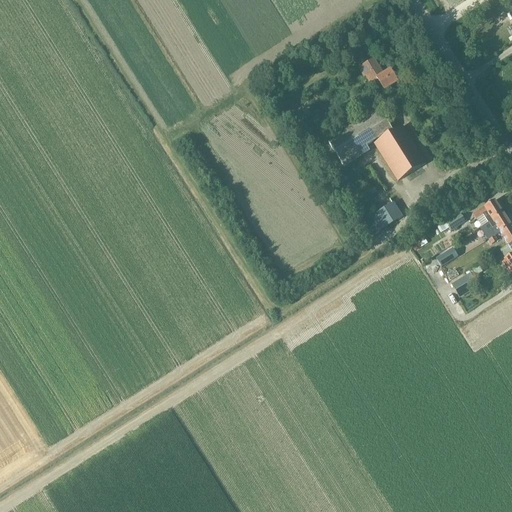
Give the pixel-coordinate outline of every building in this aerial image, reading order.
[(373,59),(358,68),(364,77),(365,77),(370,84),(376,80),(383,91),(397,82),(389,70),(383,74),(373,59)] [(392,130),(377,108),(352,124),(327,140),(344,168),(370,151),(366,146),(392,130)] [(402,127),(374,145),(398,182),(426,164),(402,127)] [(379,232),(391,224),(402,217),(393,203),(392,204),(370,167),(353,177),(376,214),(370,217),(374,224),(369,228),(374,235),(379,232)] [(487,223),(502,213),(494,201),(472,215),(475,219),(481,216),(481,217),(483,216),(487,223)] [(488,240),(510,226),(502,213),(487,223),(488,223),(492,228),(490,230),(491,232),(485,236),(488,240)] [(460,215),(445,225),(450,232),(465,222),(460,215)] [(508,245),(511,242),(511,228),(510,226),(488,240),(489,242),(492,246),(498,243),(496,239),(501,235),(508,245)] [(415,252),(427,244),(423,236),(417,240),(417,241),(411,246),(415,252)] [(511,242),(508,245),(511,252),(511,253),(503,259),(511,272),(511,242)] [(441,268),(458,257),(453,249),(436,259),(441,268)] [(449,281),(457,274),(453,269),(445,276),(449,281)] [(476,286),(470,276),(452,286),(459,297),(476,286)]
